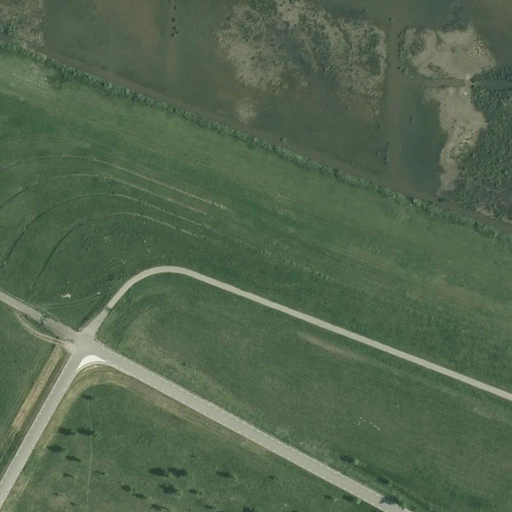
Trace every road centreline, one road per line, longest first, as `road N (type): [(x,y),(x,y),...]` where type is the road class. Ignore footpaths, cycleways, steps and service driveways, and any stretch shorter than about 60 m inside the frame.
road 1 (unclassified): [(396,511),(83,344)]
road 2 (unclassified): [(0,495),(83,344)]
